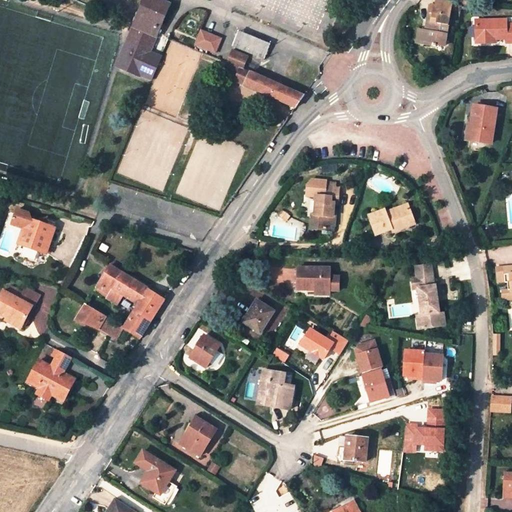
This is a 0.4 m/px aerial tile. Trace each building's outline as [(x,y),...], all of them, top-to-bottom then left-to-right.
[(145,0),(135,25),(159,35),(170,6),(156,0),(145,0)] [(426,31),(424,45),(437,47),(437,45),(444,46),(452,1),(447,0),(436,0),(436,5),(432,5),(430,13),(438,15),(437,23),(426,22),(424,29),(424,31),(426,31)] [(477,45),(489,45),(488,41),(496,41),(507,40),(508,44),(511,43),(511,25),(507,25),(507,21),(476,22),(477,45)] [(159,35),(135,25),(128,43),(151,53),(159,35)] [(416,44),(424,45),(426,31),(424,31),(424,29),(419,28),(416,44)] [(202,30),(196,45),(216,53),(222,39),(202,30)] [(239,34),(234,46),(263,59),(268,46),(239,34)] [(151,53),(128,43),(125,42),(115,66),(153,81),(163,57),(151,53)] [(233,50),(227,63),(244,70),(249,56),(233,50)] [(244,86),(296,108),(305,96),(227,63),(222,61),(220,68),(238,75),(236,81),(245,84),(244,86)] [(475,107),(472,125),(475,126),(473,142),(491,145),(497,110),(475,107)] [(467,141),(473,142),(475,126),(472,125),(470,125),(467,141)] [(308,197),(318,197),(323,198),(323,188),(327,188),(328,182),(314,181),(309,186),(308,197)] [(326,226),(331,227),(335,227),(336,218),(333,218),(335,205),(338,205),(340,189),(327,188),(323,188),(323,198),(318,197),(316,216),(313,216),(312,230),(326,231),(326,226)] [(379,236),(394,230),(399,228),(400,231),(410,227),(409,225),(417,222),(411,205),(389,213),(388,210),(372,216),(379,236)] [(10,225),(22,230),(16,245),(43,254),(53,229),(31,221),(28,215),(15,211),(10,225)] [(288,215),(281,211),(279,216),(286,219),(288,215)] [(263,218),(257,225),(262,228),(267,220),(263,218)] [(511,262),(503,263),(504,278),(507,278),(510,277),(511,285),(511,294),(511,293),(511,262)] [(432,264),(417,266),(419,280),(421,280),(422,286),(419,287),(423,315),(427,314),(429,327),(446,325),(445,312),(441,312),(438,284),(434,285),(432,264)] [(139,303),(124,328),(141,338),(165,299),(110,266),(94,291),(116,304),(123,294),(139,303)] [(316,291),(331,291),(331,276),(331,268),(298,268),(297,291),(316,291)] [(341,276),(331,276),(331,291),(341,291),(341,276)] [(3,290),(0,295),(0,312),(6,315),(21,323),(31,306),(37,295),(24,288),(22,292),(11,286),(7,292),(3,290)] [(511,293),(511,294),(501,295),(502,303),(511,301),(511,293)] [(274,311),(257,300),(243,321),(254,329),(252,331),(259,335),(274,311)] [(115,340),(124,328),(86,305),(75,321),(86,323),(115,340)] [(21,323),(6,315),(4,321),(22,330),(24,325),(21,323)] [(324,357),(329,348),(340,355),(349,341),(335,332),(329,341),(310,329),(301,343),(324,357)] [(221,345),(205,335),(190,358),(206,368),(221,345)] [(360,345),(357,350),(365,375),(385,369),(379,350),(380,349),(378,340),(360,345)] [(59,349),(50,365),(64,372),(72,357),(59,349)] [(426,351),(406,349),(404,373),(416,374),(415,377),(424,378),(426,353),(426,351)] [(279,350),(275,356),(286,363),(289,357),(279,350)] [(447,355),(426,353),(424,378),(424,380),(433,381),(433,378),(445,379),(447,355)] [(27,383),(35,387),(50,396),(60,401),(73,378),(64,372),(50,365),(39,359),(27,383)] [(363,376),(371,402),(394,394),(386,369),(363,376)] [(275,396),(273,407),(290,410),(294,387),(283,385),(285,374),(264,370),(260,393),(275,396)] [(47,402),(50,396),(35,387),(32,394),(47,402)] [(275,396),(260,393),(258,404),(273,407),(275,396)] [(511,395),(492,395),(491,411),(511,412),(511,395)] [(425,445),(425,450),(443,451),(444,429),(443,429),(444,410),(428,409),(428,428),(417,428),(417,424),(407,424),(407,427),(406,427),(405,452),(416,452),(417,445),(425,445)] [(217,431),(197,418),(188,432),(191,434),(183,446),(200,456),(217,431)] [(66,442),(71,443),(75,436),(70,435),(66,442)] [(347,436),(345,460),(365,462),(368,438),(347,436)] [(175,471),(144,452),(137,464),(150,472),(142,484),(157,493),(154,498),(165,505),(175,487),(168,483),(175,471)] [(133,511),(116,501),(109,511),(133,511)] [(334,511),(359,511),(353,501),(334,511)]
